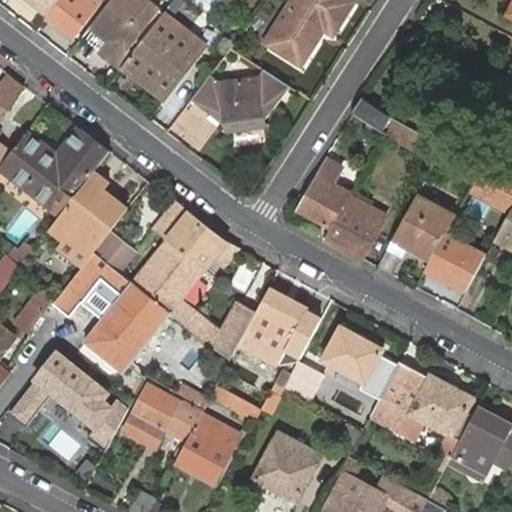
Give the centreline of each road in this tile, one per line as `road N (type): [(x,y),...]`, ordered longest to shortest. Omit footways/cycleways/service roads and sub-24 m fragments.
road 1 (residential): [(259,227),(0,31)]
road 2 (residential): [(511,367),(259,227)]
road 3 (residential): [(259,227),(401,0)]
